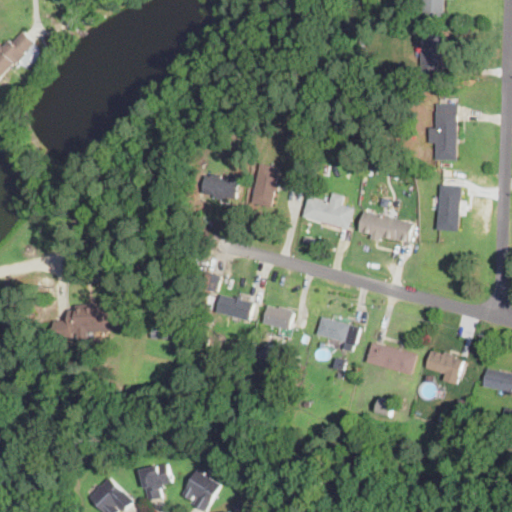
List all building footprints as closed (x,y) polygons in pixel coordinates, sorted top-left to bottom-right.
[(445,0),(445,17),(424,17),(424,8),(424,0),(445,0)] [(371,6),(371,16),(362,16),(358,15),(359,1),(372,2),(371,6)] [(78,30),(77,29),(76,28),(74,24),(73,22),(74,21),(77,19),(87,13),(92,20),(92,21),(84,26),(82,28),(79,29),(78,30)] [(443,74),(443,75),(442,75),(439,75),(428,75),(422,75),(422,73),(422,66),(422,60),(422,54),(422,51),(422,47),(423,44),(423,37),(423,27),(435,27),(444,27),(444,58),(444,61),(444,65),(444,66),(443,73),(443,74)] [(35,42),(34,43),(33,44),(33,45),(32,45),(31,47),(28,49),(26,52),(26,53),(28,54),(22,61),(20,59),(18,61),(16,64),(15,63),(15,64),(10,69),(9,70),(0,79),(0,45),(2,45),(3,46),(4,47),(6,45),(6,44),(7,43),(9,41),(10,40),(12,41),(13,43),(17,39),(22,34),(24,32),(26,34),(30,38),(33,41),(34,41),(35,42)] [(367,41),(367,51),(359,50),(360,40),(367,41)] [(459,125),(459,131),(459,137),(461,137),(462,137),(462,139),(462,141),(461,144),(459,144),(459,155),(459,156),(459,160),(455,160),(444,160),(438,160),(438,157),(438,150),(438,143),(431,143),(431,141),(429,141),(430,129),(431,129),(431,127),(438,128),(438,119),(438,117),(438,115),(439,103),(440,104),(448,104),(455,104),(458,104),(460,104),(460,106),(460,114),(460,115),(460,116),(459,120),(459,125)] [(304,133),(301,151),(287,149),(290,131),(304,133)] [(397,159),(395,172),(391,171),(385,170),(384,170),(382,170),(382,169),(382,168),(383,164),(383,163),(384,156),(384,155),(385,153),(388,153),(391,154),(394,154),(398,155),(397,159)] [(280,189),(279,192),(276,191),(275,197),(274,201),(274,203),(274,204),(273,207),(269,206),(268,206),(258,204),(253,203),(254,198),(256,191),(257,185),(258,178),(259,173),(260,166),(261,164),(261,163),(265,164),(282,167),(280,177),(280,179),(279,183),(281,183),(280,186),(280,189)] [(237,191),(236,199),(226,197),(223,196),(220,196),(204,193),(205,189),(206,180),(208,174),(228,178),(236,180),(239,180),(239,182),(239,184),(238,186),(238,187),(237,191)] [(462,191),(462,196),(462,201),(461,210),(461,213),(461,219),(460,223),(460,230),(457,230),(452,229),(445,229),(443,229),(438,228),(439,225),(439,223),(439,216),(440,209),(439,209),(433,209),(431,209),(431,203),(432,199),(432,195),(440,195),(441,186),(441,185),(441,184),(443,184),(444,184),(450,184),(463,185),(463,187),(463,189),(462,191)] [(344,201),(343,203),(343,205),(344,205),(355,208),(354,209),(354,210),(354,211),(352,217),(351,223),(350,226),(350,227),(349,228),(347,228),(341,226),(340,226),(336,225),(331,223),(329,223),(327,222),(322,221),(315,219),(314,219),(307,217),(304,216),(307,207),(307,206),(308,202),(309,199),(309,197),(310,196),(315,197),(322,199),(326,200),(331,201),(333,194),(333,193),(334,193),(336,194),(345,196),(344,201)] [(413,229),(410,243),(404,241),(401,240),(393,239),(388,237),(385,237),(384,236),(382,236),(382,239),(381,241),(378,240),(376,240),(375,240),(372,239),(373,234),(371,234),(362,232),(360,231),(360,230),(360,229),(362,223),(363,218),(363,216),(365,211),(369,212),(372,213),(379,214),(385,216),(389,217),(395,218),(400,219),(406,221),(407,221),(409,222),(415,223),(413,229)] [(315,238),(314,245),(311,244),(309,244),(304,243),(305,236),(312,238),(315,238)] [(220,286),(219,291),(203,288),(206,277),(207,271),(208,272),(222,275),(222,277),(220,286)] [(257,296),(255,303),(255,304),(253,310),(258,311),(256,317),(256,319),(256,320),(251,319),(250,320),(244,319),(242,318),(240,323),(232,321),(227,320),(217,317),(217,315),(220,305),(220,303),(221,302),(221,301),(222,298),(223,294),(227,295),(228,296),(229,296),(230,296),(235,298),(238,298),(240,291),(243,292),(249,294),(250,294),(255,295),(257,296)] [(212,308),(211,308),(205,307),(205,306),(206,304),(200,302),(202,293),(215,296),(213,302),(212,307),(212,308)] [(106,302),(107,306),(112,306),(117,306),(118,305),(121,305),(121,308),(121,310),(122,322),(108,323),(107,323),(105,323),(105,327),(104,327),(100,327),(96,327),(92,327),(90,327),(89,327),(89,336),(89,338),(87,338),(83,338),(79,338),(79,337),(79,333),(79,332),(79,330),(79,328),(77,328),(76,328),(74,328),(73,328),(73,337),(67,337),(58,338),(57,338),(56,325),(56,320),(57,320),(59,320),(67,320),(70,319),(71,319),(70,304),(80,304),(85,304),(86,304),(89,303),(91,303),(94,303),(95,303),(96,303),(105,303),(106,302)] [(291,327),(291,329),(284,327),(282,327),(278,325),(275,325),(267,323),(265,322),(270,305),(271,305),(276,307),(289,310),(293,311),(295,312),(291,327)] [(31,312),(25,329),(9,323),(14,306),(31,312)] [(357,345),(357,346),(355,346),(354,352),(346,349),(345,349),(344,349),(346,341),(335,338),(332,337),(320,334),(319,333),(323,316),(332,318),(343,321),(348,323),(349,323),(351,324),(353,325),(361,327),(362,327),(357,343),(357,345)] [(179,332),(179,339),(177,339),(167,338),(165,338),(163,338),(154,338),(153,338),(154,318),(161,318),(165,318),(173,318),(180,318),(180,323),(179,332)] [(413,371),(412,374),(393,369),(381,365),(378,364),(369,362),(371,354),(374,342),(376,343),(385,345),(389,346),(399,349),(417,355),(413,371)] [(439,352),(444,353),(445,352),(446,352),(454,355),(457,355),(456,357),(461,359),(465,360),(463,371),(461,375),(461,376),(460,376),(459,376),(455,375),(448,373),(446,372),(445,372),(428,368),(428,367),(429,366),(433,350),(439,352)] [(348,363),(346,371),(334,368),(336,361),(337,357),(348,360),(348,363)] [(511,394),(508,394),(506,394),(505,393),(506,392),(505,390),(504,390),(498,389),(495,388),(485,386),(486,383),(489,371),(489,369),(489,368),(490,368),(494,369),(499,370),(509,373),(511,373),(511,394)] [(345,374),(343,380),(337,379),(338,372),(345,374)] [(469,405),(466,419),(463,419),(460,418),(456,418),(458,405),(459,401),(459,398),(460,399),(469,400),(469,405)] [(394,403),(392,415),(387,414),(379,412),(378,411),(380,400),(385,401),(390,402),(394,403)] [(511,408),(511,422),(503,421),(506,407),(511,408)] [(449,416),(447,423),(440,421),(441,414),(449,416)] [(7,471),(6,472),(2,471),(0,470),(0,451),(10,453),(9,461),(7,467),(7,471)] [(151,501),(150,501),(143,470),(152,468),(156,467),(169,464),(174,482),(166,484),(167,487),(164,488),(162,488),(164,498),(163,498),(151,501)] [(222,484),(206,511),(196,505),(195,505),(199,497),(196,496),(193,500),(192,499),(184,495),(198,470),(206,474),(212,478),(222,484)] [(113,477),(137,501),(135,503),(127,511),(126,511),(120,505),(118,507),(121,510),(120,511),(119,511),(105,511),(92,498),(93,497),(100,489),(99,488),(100,488),(102,485),(103,486),(113,477)] [(0,511),(0,489),(1,490),(2,490),(5,491),(9,492),(8,495),(8,496),(7,500),(7,501),(13,502),(17,503),(23,504),(22,507),(21,511),(0,511)]
